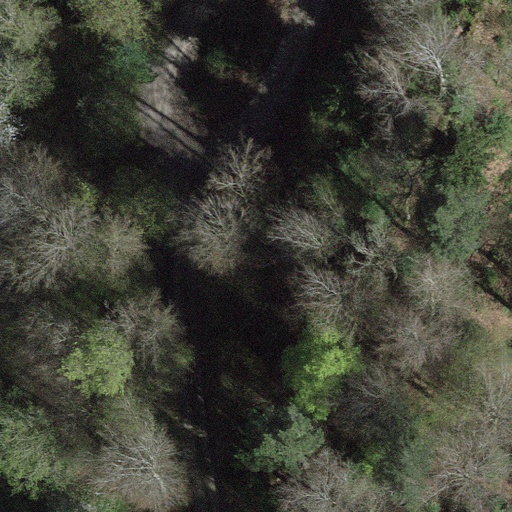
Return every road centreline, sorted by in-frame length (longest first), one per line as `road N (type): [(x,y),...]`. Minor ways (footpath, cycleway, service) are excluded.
road 1 (track): [(213,511),(152,97),(188,0)]
road 2 (track): [(166,180),(307,0)]
